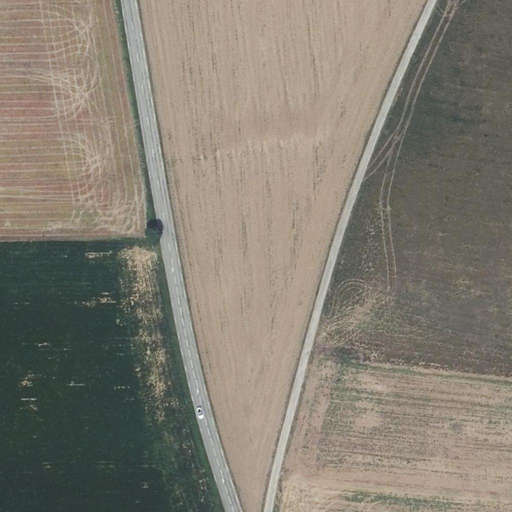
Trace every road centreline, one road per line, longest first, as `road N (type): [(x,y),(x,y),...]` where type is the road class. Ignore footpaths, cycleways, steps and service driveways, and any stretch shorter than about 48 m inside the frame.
road 1 (track): [(433,0),(390,89),(332,255),(266,511)]
road 2 (tertiary): [(127,0),(186,347),(233,511)]
